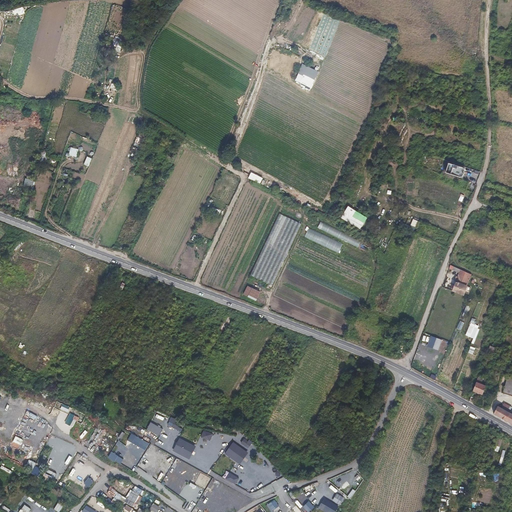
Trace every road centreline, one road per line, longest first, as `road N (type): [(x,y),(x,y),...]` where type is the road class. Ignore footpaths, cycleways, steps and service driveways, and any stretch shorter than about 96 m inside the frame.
road 1 (secondary): [(405,372),(0,216)]
road 2 (unclassified): [(405,372),(484,169),(489,0)]
road 3 (unclassified): [(247,511),(357,462),(405,372)]
road 4 (residential): [(184,511),(119,473),(76,511)]
road 5 (track): [(193,288),(244,176)]
road 6 (secondary): [(511,430),(405,372)]
